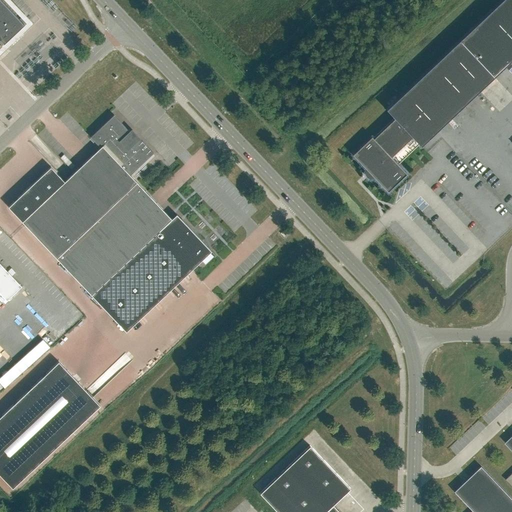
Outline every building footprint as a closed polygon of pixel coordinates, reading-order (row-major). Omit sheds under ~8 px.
[(0,0),(0,40),(4,44),(24,25),(0,0)] [(511,0),(501,0),(459,40),(494,77),(511,59),(511,0)] [(373,138),(371,136),(352,154),(366,169),(366,170),(365,170),(365,171),(365,172),(365,173),(365,174),(366,176),(367,177),(368,178),(369,178),(370,178),(371,178),(372,177),(373,177),(388,191),(407,173),(398,164),(419,144),(421,146),(421,145),(494,77),(459,40),(386,109),(393,116),(392,116),(394,118),(373,138)] [(114,115),(90,137),(100,147),(130,175),(153,153),(138,137),(137,138),(131,131),(130,132),(114,115)] [(137,182),(130,175),(100,147),(73,173),(66,180),(64,181),(51,166),(8,207),(22,221),(56,258),(91,294),(126,331),(211,251),(215,255),(214,256),(214,257),(216,255),(181,218),(177,214),(172,218),(171,219),(137,182)] [(0,263),(0,293),(6,300),(21,286),(0,263)] [(58,361),(0,416),(0,474),(12,488),(100,405),(58,361)] [(339,511),(333,505),(350,488),(310,446),(260,493),(277,511),(339,511)] [(472,473),(468,477),(453,491),(472,511),(473,511),(511,511),(511,499),(481,466),(473,473),(472,473)]
